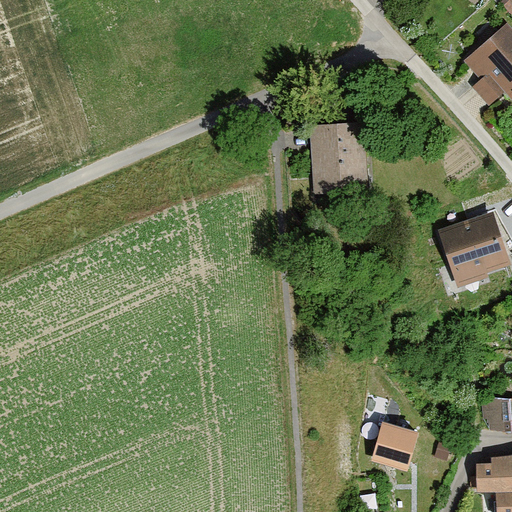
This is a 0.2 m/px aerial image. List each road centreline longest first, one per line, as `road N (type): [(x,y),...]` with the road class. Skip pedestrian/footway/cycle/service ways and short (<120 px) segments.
road 1 (track): [(0,210),(395,43)]
road 2 (residential): [(355,0),(511,171)]
